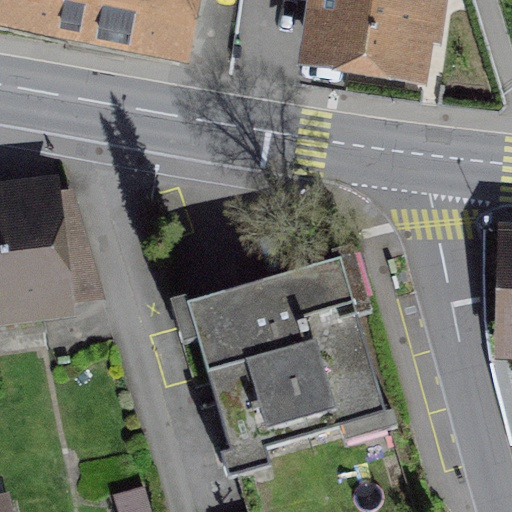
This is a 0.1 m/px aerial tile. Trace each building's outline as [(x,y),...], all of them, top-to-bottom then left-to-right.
[(0,0),(0,32),(190,69),(204,0),(0,0)] [(304,0),(293,70),(428,90),(435,45),(446,47),(453,0),(304,0)] [(53,182),(0,190),(0,328),(74,317),(53,182)] [(511,237),(501,237),(499,361),(511,360),(511,237)] [(341,262),(183,312),(235,477),(393,427),(341,262)] [(10,511),(8,502),(0,503),(0,511),(10,511)]
